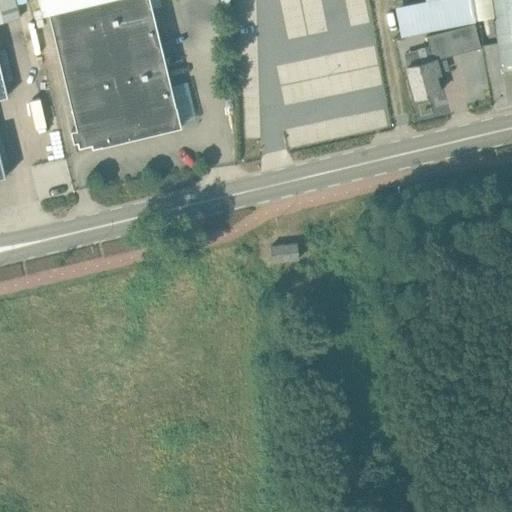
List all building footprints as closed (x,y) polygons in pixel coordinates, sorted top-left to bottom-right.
[(0,0),(0,175),(5,174),(0,152),(0,96),(8,95),(0,61),(0,21),(20,17),(15,0),(0,0)] [(93,146),(182,125),(151,0),(40,0),(43,11),(49,10),(77,127),(71,129),(74,140),(78,139),(79,145),(92,142),(93,146)] [(511,0),(426,0),(427,4),(396,11),(402,37),(474,20),(495,18),(503,69),(511,68),(511,0)] [(454,52),(481,45),(476,25),(429,37),(431,45),(419,48),(423,62),(407,66),(416,97),(441,90),(436,74),(441,73),(437,58),(454,53),(454,52)] [(273,260),(299,258),(298,242),(271,245),(273,260)]
